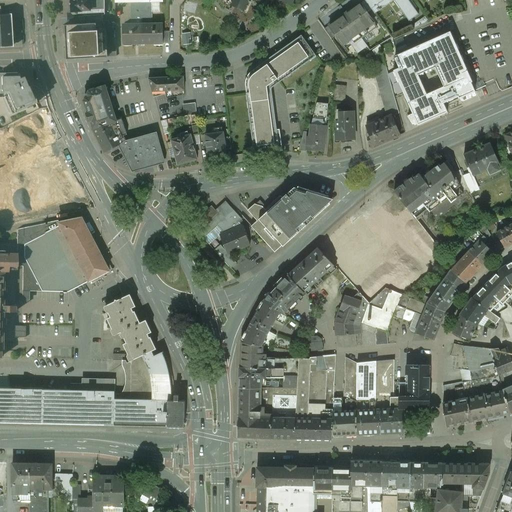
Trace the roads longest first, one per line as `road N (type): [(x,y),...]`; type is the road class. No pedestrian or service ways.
road 1 (residential): [(48,70),(224,61),(283,34),(328,0)]
road 2 (secondary): [(48,70),(113,238),(140,274)]
road 3 (residential): [(222,452),(437,443)]
road 4 (secondary): [(511,97),(379,156),(322,170)]
road 5 (residential): [(436,345),(333,350),(296,305),(262,281)]
road 6 (secondary): [(345,202),(403,158),(511,111)]
road 7 (secondary): [(151,291),(193,379),(201,451)]
road 8 (secondary): [(258,178),(139,181),(99,163)]
road 9 (residential): [(436,345),(469,286),(511,252)]
